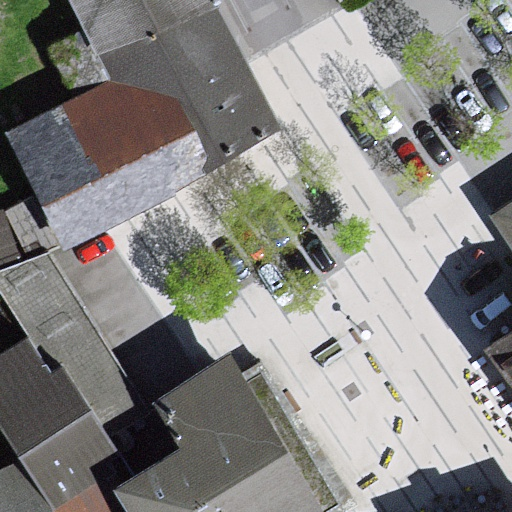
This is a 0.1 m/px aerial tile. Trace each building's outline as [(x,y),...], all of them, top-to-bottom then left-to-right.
[(6,139),(56,252),(284,131),(214,0),(65,0),(83,34),(52,50),(82,96),(6,139)] [(511,192),(476,215),(511,281),(511,192)] [(13,203),(0,206),(0,258),(25,252),(13,203)] [(117,448),(161,418),(49,252),(4,282),(34,326),(117,448)] [(511,313),(463,339),(511,409),(511,313)] [(51,511),(122,511),(135,505),(124,487),(117,473),(106,454),(117,448),(34,326),(0,350),(0,418),(25,462),(51,510),(51,511)] [(187,452),(180,456),(124,487),(135,505),(138,511),(331,511),(348,502),(299,427),(259,366),(242,378),(229,355),(163,399),(187,452)] [(51,511),(51,510),(25,462),(0,473),(0,511),(51,511)]
